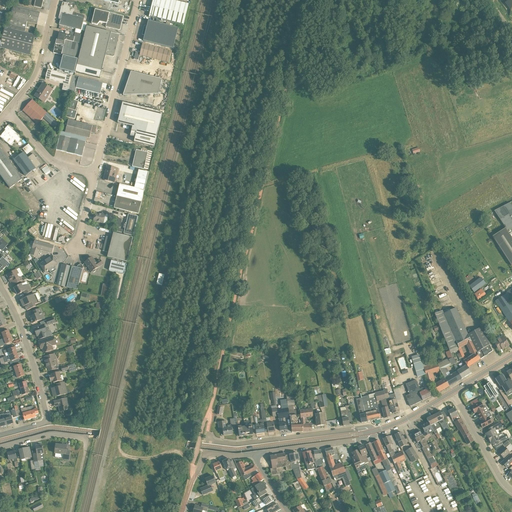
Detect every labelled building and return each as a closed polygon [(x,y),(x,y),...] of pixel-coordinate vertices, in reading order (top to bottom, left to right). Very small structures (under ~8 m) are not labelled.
[(35,0),(34,7),(41,8),(43,0),(35,0)] [(186,15),(188,4),(170,0),(153,0),(151,7),(186,15)] [(511,0),(501,0),(500,1),(501,1),(503,0),(510,9),(511,11),(511,0)] [(81,31),(85,16),(76,14),(75,16),(72,16),(74,9),(69,8),(70,4),(63,2),(58,19),(60,19),(59,25),(81,31)] [(27,23),(37,25),(40,13),(14,6),(9,25),(26,29),(27,23)] [(149,17),(183,26),(186,15),(151,7),(149,17)] [(95,9),(93,19),(92,24),(97,25),(100,22),(106,24),(106,27),(118,30),(120,29),(123,16),(95,9)] [(144,36),(143,41),(172,49),(177,28),(148,21),(147,27),(144,26),(142,35),(144,36)] [(120,35),(111,33),(111,32),(86,26),(78,61),(75,74),(99,80),(105,55),(113,57),(114,56),(119,35),(120,35)] [(4,28),(0,45),(0,48),(14,52),(19,32),(4,28)] [(14,52),(29,55),(34,36),(19,32),(14,52)] [(53,53),(61,55),(76,59),(79,44),(73,43),(74,38),(59,34),(58,39),(57,39),(53,53)] [(172,51),(142,44),(140,53),(136,52),(134,60),(138,61),(139,56),(169,63),(172,51)] [(75,74),(78,61),(63,57),(60,70),(75,74)] [(48,70),(45,80),(64,84),(62,90),(68,92),(72,76),(71,76),(48,70)] [(123,96),(158,94),(162,80),(131,72),(132,73),(132,75),(131,75),(130,79),(131,79),(128,90),(127,90),(126,92),(127,92),(127,94),(123,96)] [(76,88),(100,94),(101,89),(105,90),(107,85),(72,76),(68,92),(75,93),(76,88)] [(44,103),(53,90),(43,84),(35,96),(44,103)] [(37,124),(42,119),(53,129),(58,124),(47,113),(32,100),(22,111),(37,124)] [(68,110),(66,119),(75,121),(77,112),(78,108),(77,107),(78,102),(71,100),(68,110)] [(163,113),(122,103),(117,124),(132,127),(130,132),(156,138),(163,113)] [(96,127),(84,124),(68,120),(65,133),(89,139),(91,133),(95,134),(96,127)] [(16,133),(8,126),(5,130),(6,131),(0,137),(2,139),(2,140),(3,141),(4,140),(10,145),(14,140),(16,142),(15,143),(17,144),(22,138),(19,135),(19,136),(16,133)] [(156,138),(130,132),(129,136),(135,137),(134,142),(154,147),(156,138)] [(82,157),(84,148),(85,142),(60,136),(56,150),(82,157)] [(23,149),(26,154),(33,149),(29,144),(23,149)] [(0,148),(0,175),(10,189),(23,179),(0,148)] [(144,170),(148,152),(134,149),(134,151),(135,151),(133,159),(134,160),(132,167),(144,170)] [(36,169),(24,152),(13,160),(25,177),(36,169)] [(29,158),(36,169),(42,165),(34,154),(29,158)] [(45,175),(50,171),(47,166),(42,170),(45,175)] [(116,168),(107,166),(106,171),(107,171),(104,181),(112,183),(116,168)] [(140,169),(136,187),(145,189),(149,171),(140,169)] [(117,197),(141,203),(144,190),(120,184),(117,197)] [(141,203),(117,197),(114,208),(138,214),(141,203)] [(511,207),(510,203),(494,211),(505,228),(491,236),(511,267),(511,265),(511,207)] [(102,212),(101,215),(95,213),(93,221),(103,224),(106,213),(102,212)] [(128,214),(123,234),(133,236),(138,217),(128,214)] [(42,237),(55,240),(58,227),(45,224),(42,237)] [(28,231),(32,235),(36,232),(32,227),(28,231)] [(113,237),(106,236),(103,251),(109,253),(108,257),(128,262),(135,237),(133,236),(123,234),(114,231),(113,237)] [(39,251),(47,253),(52,254),(54,246),(35,241),(31,255),(38,257),(39,251)] [(3,271),(3,270),(6,267),(8,269),(17,259),(13,255),(10,258),(12,259),(8,263),(3,257),(0,259),(0,260),(1,262),(0,262),(0,272),(2,271),(3,271)] [(40,265),(45,273),(58,265),(52,257),(40,265)] [(92,258),(85,263),(91,272),(92,272),(93,273),(95,272),(95,270),(103,264),(100,261),(96,263),(92,258)] [(126,264),(111,261),(109,271),(124,274),(126,264)] [(66,288),(77,291),(83,267),(81,264),(77,266),(77,268),(72,267),(66,288)] [(72,267),(62,265),(56,285),(66,288),(72,267)] [(14,285),(22,281),(20,277),(18,278),(17,275),(18,274),(16,270),(7,275),(11,283),(12,282),(14,285)] [(481,278),(469,286),(474,292),(485,284),(481,278)] [(14,289),(18,295),(24,292),(25,295),(32,291),(28,285),(25,287),(23,283),(14,289)] [(481,289),(474,294),(479,301),(486,295),(481,289)] [(61,298),(63,300),(65,299),(68,303),(78,296),(75,292),(68,296),(67,294),(61,298)] [(35,294),(21,300),(24,307),(25,306),(27,311),(35,307),(35,305),(39,303),(38,300),(40,299),(38,293),(35,294)] [(511,300),(507,293),(495,301),(508,322),(509,321),(511,325),(511,300)] [(468,335),(456,308),(443,314),(456,341),(468,335)] [(30,317),(32,324),(41,320),(40,316),(43,315),(40,309),(31,312),(32,316),(30,317)] [(443,314),(442,311),(434,314),(449,350),(457,347),(458,346),(456,341),(443,314)] [(46,332),(46,330),(44,325),(38,327),(38,328),(34,329),(37,337),(38,336),(40,340),(53,336),(53,335),(52,335),(51,331),(46,332)] [(481,327),(468,335),(471,342),(477,353),(490,345),(481,327)] [(11,336),(8,330),(1,333),(0,333),(0,337),(2,336),(3,339),(11,336)] [(466,365),(468,368),(480,360),(477,353),(471,342),(468,335),(456,341),(458,346),(457,347),(463,359),(463,360),(464,362),(466,365)] [(13,342),(11,336),(3,339),(5,342),(1,343),(2,346),(6,344),(13,342)] [(55,345),(56,344),(53,337),(39,342),(41,349),(43,349),(44,353),(53,350),(51,344),(55,343),(55,345)] [(509,346),(505,338),(502,340),(500,338),(494,342),(498,349),(501,347),(502,349),(509,346)] [(480,360),(493,351),(490,345),(477,353),(480,360)] [(10,356),(17,353),(15,347),(4,351),(5,354),(9,352),(10,356)] [(10,362),(12,361),(19,359),(17,353),(10,356),(3,358),(5,364),(10,362)] [(54,354),(45,357),(46,361),(45,361),(47,368),(48,368),(49,371),(58,369),(58,366),(56,366),(54,360),(56,360),(54,354)] [(425,375),(423,367),(419,354),(412,357),(414,366),(417,377),(425,375)] [(444,379),(449,386),(461,379),(457,371),(450,375),(446,368),(451,366),(451,365),(448,360),(448,359),(438,363),(438,365),(440,371),(444,379)] [(69,373),(76,371),(75,364),(61,368),(62,371),(69,370),(69,373)] [(423,367),(425,375),(428,386),(435,382),(432,373),(440,371),(438,365),(435,365),(434,364),(423,367)] [(15,373),(22,370),(21,365),(10,368),(10,371),(14,370),(15,373)] [(456,371),(457,371),(461,379),(462,379),(471,373),(468,368),(466,365),(456,371)] [(14,379),(17,378),(24,376),(22,370),(15,373),(16,376),(13,377),(14,379)] [(53,383),(59,382),(62,381),(60,376),(59,372),(51,374),(52,376),(49,376),(50,382),(53,381),(53,383)] [(502,375),(496,379),(500,386),(501,385),(505,392),(511,387),(508,381),(506,382),(502,375)] [(437,393),(449,386),(444,379),(433,385),(437,393)] [(410,406),(423,401),(419,392),(418,390),(419,389),(416,380),(405,384),(409,394),(406,396),(410,406)] [(67,394),(64,382),(63,382),(59,383),(56,384),(57,387),(52,389),(54,397),(67,394)] [(490,382),(483,386),(485,390),(484,391),(489,399),(493,396),(494,397),(498,395),(490,382)] [(419,392),(423,401),(432,396),(428,389),(426,386),(419,389),(418,390),(419,392)] [(18,397),(22,396),(29,393),(28,388),(20,390),(17,391),(18,397)] [(380,400),(384,418),(390,417),(388,407),(386,399),(384,391),(375,393),(375,394),(376,397),(377,401),(380,400)] [(390,406),(393,414),(399,412),(395,395),(388,396),(389,398),(390,401),(388,402),(390,406)] [(377,401),(376,397),(371,398),(366,399),(368,412),(370,412),(372,421),(373,421),(380,419),(377,401)] [(70,403),(68,404),(66,398),(57,401),(54,402),(55,405),(58,405),(60,412),(69,410),(71,409),(70,403)] [(356,399),(361,423),(364,422),(365,423),(366,423),(366,422),(367,422),(365,413),(362,400),(361,398),(356,399)] [(365,413),(367,422),(372,421),(370,412),(368,412),(366,399),(362,400),(365,413)] [(479,417),(488,412),(485,407),(483,409),(480,403),(471,408),(474,413),(477,412),(478,413),(477,414),(479,417)] [(341,411),(343,426),(349,425),(348,417),(347,418),(347,413),(350,413),(348,405),(345,406),(346,410),(341,411)] [(27,408),(30,419),(36,417),(35,415),(39,414),(37,408),(34,409),(33,406),(27,408)] [(255,425),(256,434),(264,433),(263,426),(267,425),(266,420),(264,407),(260,408),(262,420),(257,421),(258,424),(255,425)] [(22,413),(24,421),(30,419),(27,408),(26,408),(21,409),(22,414),(22,413)] [(289,416),(288,408),(281,409),(277,410),(278,419),(290,417),(289,416)] [(460,419),(455,408),(448,412),(451,418),(452,418),(454,423),(454,422),(460,419)] [(7,426),(8,425),(8,426),(10,425),(13,424),(12,419),(17,417),(15,411),(15,409),(11,410),(12,416),(5,418),(7,426)] [(302,432),(311,432),(311,424),(306,424),(305,418),(313,417),(312,409),(299,411),(300,418),(301,418),(301,425),(302,432)] [(489,411),(488,412),(479,417),(481,420),(482,421),(479,423),(482,428),(492,423),(489,418),(492,416),(489,412),(489,411)] [(448,426),(443,419),(440,412),(433,416),(436,423),(438,422),(439,423),(445,434),(450,431),(448,426)] [(317,426),(325,425),(323,413),(315,415),(317,426)] [(297,425),(296,415),(289,416),(290,417),(292,432),(302,432),(301,425),(297,425)] [(427,419),(428,422),(430,426),(432,429),(433,432),(435,435),(436,434),(438,439),(440,438),(438,433),(436,430),(440,428),(438,424),(437,424),(436,423),(433,416),(427,419)] [(462,423),(460,419),(454,422),(459,430),(467,445),(473,442),(463,423),(462,423)] [(226,421),(218,422),(219,432),(223,431),(224,436),(232,434),(232,430),(235,430),(235,427),(234,427),(234,424),(230,424),(231,426),(226,426),(226,421)] [(244,422),(245,425),(246,436),(253,435),(251,425),(248,425),(247,421),(244,422)] [(267,425),(268,433),(275,432),(274,422),(267,423),(267,425)] [(430,426),(428,422),(421,426),(424,433),(426,436),(433,432),(432,429),(430,426)] [(500,423),(488,429),(490,432),(485,434),(488,439),(499,434),(497,430),(502,427),(500,423)] [(245,425),(238,426),(239,437),(246,436),(245,425)] [(424,439),(420,431),(413,435),(417,443),(420,441),(423,448),(422,448),(431,466),(437,463),(431,452),(428,445),(424,439)] [(404,440),(401,432),(395,435),(400,447),(407,445),(404,439),(404,440)] [(508,439),(506,434),(503,436),(501,432),(499,434),(488,439),(491,445),(496,442),(497,445),(508,439)] [(386,446),(391,457),(394,455),(392,450),(390,445),(392,444),(389,436),(383,439),(386,446)] [(382,461),(384,467),(389,465),(379,440),(374,442),(378,452),(382,461)] [(371,443),(366,445),(374,462),(378,460),(371,443)] [(44,454),(42,445),(35,446),(36,449),(32,449),(33,458),(34,464),(38,464),(38,462),(41,461),(40,455),(44,454)] [(66,450),(67,446),(56,445),(55,454),(63,455),(62,460),(69,460),(69,455),(66,455),(66,450)] [(361,446),(361,447),(358,448),(359,450),(362,457),(365,464),(369,463),(366,455),(367,454),(363,445),(362,446),(361,446)] [(410,458),(416,454),(412,447),(406,451),(410,458)] [(29,448),(19,450),(21,460),(32,458),(29,448)] [(333,476),(335,481),(342,478),(346,487),(350,485),(342,463),(335,465),(332,456),(334,456),(334,453),(332,448),(324,450),(333,477),(333,476)] [(500,456),(503,459),(510,453),(505,448),(498,455),(499,456),(500,456)] [(352,460),(353,462),(356,469),(366,465),(365,464),(362,457),(359,450),(353,453),(353,454),(354,456),(355,459),(353,460),(352,460)] [(7,453),(9,461),(12,460),(13,461),(14,461),(15,462),(14,462),(15,466),(15,467),(18,467),(17,462),(17,459),(15,451),(7,453)] [(303,453),(306,465),(308,470),(316,468),(314,463),(313,463),(310,452),(310,451),(303,453)] [(322,464),(320,451),(310,452),(313,463),(314,463),(316,468),(317,469),(323,486),(324,486),(330,483),(331,483),(329,478),(328,479),(323,467),(318,468),(318,464),(322,464)] [(394,464),(395,466),(399,464),(406,461),(404,456),(402,452),(395,455),(394,455),(391,457),(391,458),(393,463),(394,464)] [(299,462),(297,453),(289,455),(291,463),(293,469),(299,468),(298,462),(299,462)] [(285,456),(285,454),(270,456),(272,469),(270,469),(271,476),(278,475),(276,468),(286,467),(286,471),(292,470),(291,463),(289,455),(285,456)] [(511,455),(511,454),(502,463),(506,467),(511,461),(511,455)] [(222,462),(226,471),(228,470),(231,476),(235,474),(234,470),(236,469),(232,460),(230,461),(229,459),(222,462)] [(222,469),(219,462),(212,465),(217,475),(220,474),(218,471),(222,469)] [(251,466),(245,470),(241,462),(237,464),(242,476),(246,475),(249,473),(254,471),(256,469),(254,465),(251,466)] [(446,470),(442,473),(450,487),(454,486),(452,482),(454,480),(460,490),(464,487),(456,472),(455,473),(453,469),(449,471),(448,469),(446,470)] [(409,470),(405,473),(409,481),(414,478),(409,470)] [(388,494),(395,490),(393,485),(390,478),(387,472),(386,471),(379,474),(379,475),(388,494)] [(253,486),(264,480),(259,473),(251,479),(253,482),(251,483),(253,486)] [(203,496),(213,491),(211,485),(216,483),(213,476),(205,479),(208,486),(200,489),(203,496)] [(251,489),(255,495),(257,494),(259,497),(265,494),(267,493),(265,490),(266,489),(262,482),(251,489)] [(332,488),(330,483),(324,486),(327,492),(329,491),(328,489),(332,488)] [(267,497),(265,494),(259,497),(256,500),(257,503),(263,500),(266,504),(273,501),(270,496),(267,497)] [(244,506),(241,498),(235,500),(238,508),(244,506)] [(386,511),(381,500),(379,501),(380,503),(377,505),(380,511),(386,511)] [(41,503),(32,508),(34,511),(43,507),(41,503)]
